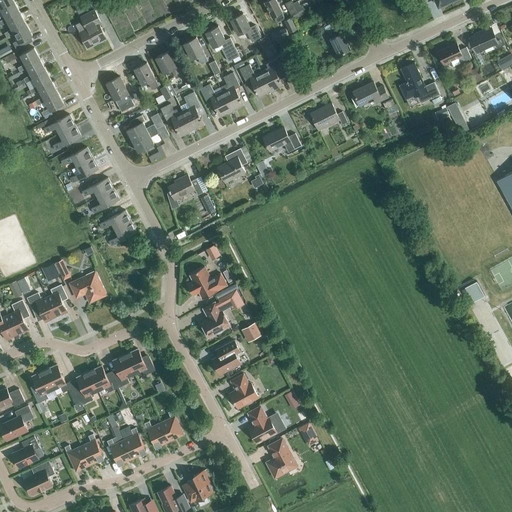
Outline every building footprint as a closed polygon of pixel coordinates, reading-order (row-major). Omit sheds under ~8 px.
[(1,10),(15,2),(13,0),(0,0),(0,12),(2,11),(1,10)] [(83,10),(89,7),(85,0),(79,0),(79,1),(83,10)] [(285,19),(282,13),(282,12),(276,0),(268,0),(265,2),(272,17),(274,17),(277,23),(285,19)] [(294,3),(292,0),(291,0),(285,3),(292,17),(305,10),(304,8),(301,7),(297,1),(294,3)] [(7,21),(21,13),(15,2),(1,10),(2,11),(5,18),(0,21),(0,25),(1,26),(8,23),(7,21)] [(83,22),(76,25),(79,32),(88,48),(106,38),(98,22),(96,23),(94,19),(99,17),(95,10),(80,17),(83,22)] [(13,32),(27,24),(21,13),(7,21),(8,23),(11,30),(4,34),(7,38),(14,34),(13,32)] [(250,27),(243,13),(231,19),(238,34),(245,31),(251,42),(261,37),(255,25),(250,27)] [(290,33),(297,30),(291,17),(284,21),(290,33)] [(324,25),(339,55),(351,49),(335,19),(324,25)] [(33,36),(27,24),(13,32),(14,34),(17,40),(13,43),(16,50),(33,41),(31,37),(33,36)] [(226,40),(218,26),(206,32),(214,47),(221,43),(224,48),(222,49),(228,62),(239,56),(230,38),(226,40)] [(494,35),(491,29),(484,32),(483,31),(475,34),(476,36),(470,38),(476,51),(495,43),(497,47),(505,44),(500,33),(494,35)] [(272,33),(267,36),(271,45),(277,42),(272,33)] [(208,60),(196,37),(184,43),(192,59),(197,56),(201,64),(208,60)] [(271,47),(266,37),(260,40),(265,49),(271,47)] [(460,50),(457,43),(438,52),(442,60),(441,62),(449,65),(451,61),(458,57),(460,63),(471,58),(466,47),(460,50)] [(26,66),(40,59),(34,47),(22,54),(20,55),(21,56),(25,63),(17,67),(20,72),(27,68),(26,66)] [(22,54),(19,50),(4,58),(7,64),(21,56),(20,55),(22,54)] [(175,65),(168,51),(156,58),(164,73),(172,70),(176,78),(186,73),(180,62),(175,65)] [(507,67),(511,63),(511,55),(511,54),(502,58),(507,67)] [(278,58),(266,64),(268,69),(262,72),(271,91),(283,85),(282,84),(289,81),(278,58)] [(32,77),(46,70),(40,59),(26,66),(27,68),(31,75),(23,79),(26,83),(33,79),(32,77)] [(215,75),(221,72),(215,60),(209,63),(215,75)] [(425,87),(414,63),(415,62),(400,69),(401,69),(407,81),(406,82),(406,83),(399,86),(400,86),(407,101),(417,96),(421,103),(440,95),(434,82),(434,83),(425,87)] [(147,63),(135,69),(142,84),(148,81),(152,89),(158,86),(154,78),(154,77),(147,63)] [(271,91),(262,72),(255,75),(250,64),(240,69),(247,83),(251,81),(260,97),(271,91)] [(483,79),(477,67),(466,72),(472,84),(483,79)] [(38,89),(52,81),(46,70),(32,77),(33,79),(37,86),(29,90),(31,94),(39,90),(38,89)] [(219,87),(222,92),(231,111),(243,106),(235,89),(240,87),(233,72),(223,77),(226,83),(219,87)] [(122,112),(135,105),(128,92),(120,76),(107,83),(122,112)] [(44,100),(58,92),(52,81),(38,89),(39,90),(43,97),(35,101),(38,105),(45,101),(44,100)] [(190,82),(181,87),(183,90),(192,85),(190,82)] [(377,88),(374,82),(353,92),(355,96),(352,98),(356,107),(373,98),(375,103),(388,97),(383,85),(377,88)] [(170,83),(165,86),(171,97),(176,94),(175,92),(170,83)] [(231,111),(222,92),(215,95),(209,84),(200,89),(207,103),(211,101),(220,117),(231,111)] [(165,86),(160,88),(166,99),(171,97),(165,86)] [(455,96),(460,93),(457,87),(452,90),(455,96)] [(44,100),(45,101),(49,108),(41,112),(43,116),(52,112),(51,111),(64,104),(58,92),(44,100)] [(183,111),(193,131),(204,125),(196,109),(201,106),(194,92),(184,97),(189,108),(183,111)] [(395,105),(392,98),(383,103),(386,109),(395,105)] [(337,114),(332,102),(310,113),(319,130),(340,119),(343,125),(348,122),(343,111),(337,114)] [(455,102),(447,106),(452,117),(461,113),(455,102)] [(193,131),(183,111),(176,115),(171,104),(161,108),(168,123),(173,121),(181,137),(193,131)] [(59,134),(76,125),(70,114),(56,121),(54,117),(44,122),(47,126),(44,128),(46,133),(56,127),(59,134)] [(133,141),(157,129),(154,124),(146,128),(143,122),(145,121),(142,115),(129,121),(132,127),(127,130),(133,141)] [(76,125),(59,134),(63,140),(53,145),(55,150),(81,136),(76,125)] [(163,139),(169,136),(164,125),(157,128),(163,139)] [(461,133),(469,129),(466,125),(459,129),(461,133)] [(289,136),(284,126),(263,137),(270,151),(290,141),(283,144),(287,152),(301,145),(295,133),(289,136)] [(157,129),(133,141),(138,152),(154,144),(151,137),(159,133),(157,129)] [(161,150),(151,155),(154,162),(169,155),(163,144),(159,146),(161,150)] [(77,166),(93,158),(87,146),(61,160),(63,165),(73,160),(77,166)] [(224,182),(245,172),(242,165),(247,162),(241,148),(225,156),(228,161),(216,167),(224,182)] [(93,158),(77,166),(80,173),(70,178),(73,183),(99,169),(93,158)] [(264,159),(256,163),(259,169),(267,165),(264,159)] [(511,172),(497,181),(511,207),(511,172)] [(255,179),(259,186),(263,183),(259,174),(255,176),(256,178),(255,179)] [(197,178),(191,181),(188,175),(180,179),(181,180),(168,187),(170,191),(167,193),(171,207),(178,204),(176,199),(195,190),(198,195),(204,192),(197,178)] [(99,197),(114,188),(108,177),(83,191),(85,196),(95,190),(99,197)] [(114,188),(99,197),(102,203),(92,208),(94,213),(120,199),(114,188)] [(210,212),(217,210),(211,193),(204,195),(210,212)] [(116,229),(131,221),(126,210),(100,224),(103,228),(113,223),(116,229)] [(131,221),(116,229),(119,235),(109,241),(112,246),(137,232),(131,221)] [(218,243),(208,247),(214,258),(223,254),(218,243)] [(56,265),(60,274),(63,280),(71,277),(64,262),(56,265)] [(59,273),(54,263),(46,267),(50,278),(59,273)] [(211,278),(205,266),(190,274),(193,281),(187,284),(193,295),(199,292),(203,299),(218,291),(218,290),(227,285),(221,273),(211,278)] [(105,294),(95,273),(71,284),(77,296),(86,292),(90,301),(105,294)] [(17,281),(20,288),(22,292),(28,289),(23,278),(17,281)] [(477,280),(465,287),(473,301),(485,295),(477,280)] [(12,292),(20,288),(17,281),(9,284),(12,292)] [(48,297),(56,315),(61,313),(62,314),(68,312),(62,301),(68,298),(61,284),(51,289),(53,294),(48,297)] [(236,289),(218,299),(221,304),(230,299),(235,309),(244,304),(236,289)] [(56,315),(48,297),(42,299),(38,292),(27,297),(38,321),(44,318),(46,322),(51,319),(51,318),(56,315)] [(9,315),(17,333),(23,331),(23,332),(29,330),(24,319),(30,316),(23,300),(12,304),(15,312),(9,315)] [(220,312),(215,302),(204,309),(209,318),(202,322),(201,322),(209,337),(210,336),(216,333),(219,333),(222,331),(223,329),(229,326),(230,326),(222,311),(220,312)] [(17,333),(9,315),(2,318),(0,313),(0,329),(2,329),(7,340),(13,337),(12,336),(17,333)] [(262,335),(255,322),(241,329),(248,342),(262,335)] [(220,374),(241,363),(236,354),(240,351),(234,340),(216,350),(220,356),(212,360),(220,374)] [(126,354),(134,373),(142,370),(145,375),(156,370),(149,356),(143,359),(138,349),(126,354)] [(127,377),(134,373),(126,354),(113,360),(118,371),(113,374),(119,387),(129,382),(127,377)] [(83,404),(72,382),(71,381),(66,383),(57,364),(45,370),(54,389),(60,386),(63,393),(69,390),(76,404),(73,406),(76,410),(84,406),(83,404)] [(119,387),(113,374),(107,376),(102,366),(89,371),(98,390),(106,387),(108,392),(119,387)] [(46,393),(54,389),(45,370),(32,376),(37,387),(32,389),(38,403),(48,398),(46,393)] [(91,394),(98,390),(89,371),(77,377),(78,379),(72,382),(83,404),(93,399),(91,394)] [(249,383),(244,373),(230,380),(236,391),(231,393),(238,408),(258,397),(251,383),(249,383)] [(9,393),(7,388),(0,390),(0,407),(12,402),(14,406),(25,401),(19,389),(9,393)] [(293,390),(286,394),(289,400),(297,396),(293,390)] [(0,426),(7,440),(28,430),(24,422),(34,417),(28,405),(15,411),(18,417),(0,425),(0,426)] [(267,419),(260,406),(249,412),(256,425),(249,428),(257,442),(268,436),(269,437),(276,434),(275,433),(284,428),(277,414),(267,419)] [(161,422),(170,441),(184,434),(173,410),(168,412),(170,417),(161,422)] [(121,413),(115,416),(118,422),(124,419),(121,413)] [(170,441),(161,422),(151,426),(149,421),(144,423),(156,448),(170,441)] [(305,437),(313,432),(308,424),(300,428),(305,437)] [(124,439),(133,459),(147,452),(135,427),(131,429),(133,435),(124,439)] [(81,445),(90,465),(104,458),(93,433),(88,436),(91,441),(81,445)] [(24,447),(12,452),(20,468),(39,459),(35,449),(39,447),(34,436),(21,442),(24,447)] [(133,459),(124,439),(114,444),(112,438),(107,441),(118,465),(133,459)] [(290,470),(294,468),(295,466),(296,465),(282,439),(269,446),(276,458),(268,462),(275,477),(288,470),(290,470)] [(90,465),(81,445),(72,450),(69,445),(64,447),(76,471),(90,465)] [(32,494),(52,485),(48,475),(54,472),(49,460),(32,468),(35,475),(25,479),(32,494)] [(189,483),(183,486),(191,502),(197,499),(198,501),(205,498),(204,496),(212,492),(207,482),(209,482),(203,471),(194,475),(195,478),(188,481),(189,483)] [(183,495),(177,498),(171,485),(157,492),(163,504),(161,505),(165,511),(171,511),(180,508),(181,511),(189,507),(183,495)] [(144,499),(131,505),(133,511),(156,511),(155,509),(151,501),(146,503),(144,499)]
